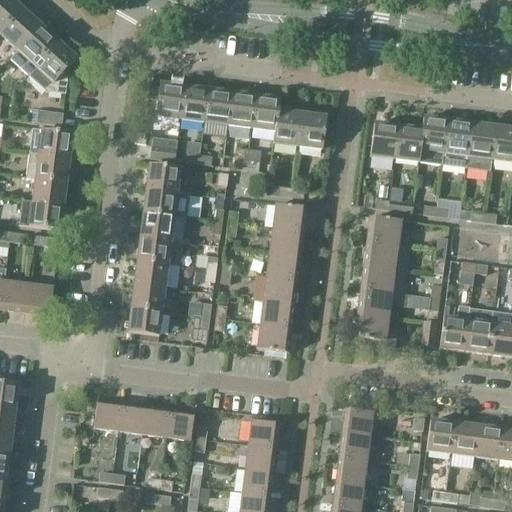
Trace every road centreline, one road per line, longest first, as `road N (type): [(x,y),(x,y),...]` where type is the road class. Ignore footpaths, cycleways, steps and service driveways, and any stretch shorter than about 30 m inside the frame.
road 1 (residential): [(511,395),(344,374),(317,399),(117,373),(84,356)]
road 2 (tertiary): [(511,49),(163,0)]
road 3 (residential): [(84,356),(111,191),(106,148),(117,50)]
road 4 (residential): [(276,76),(117,50)]
road 5 (residential): [(35,511),(57,353)]
